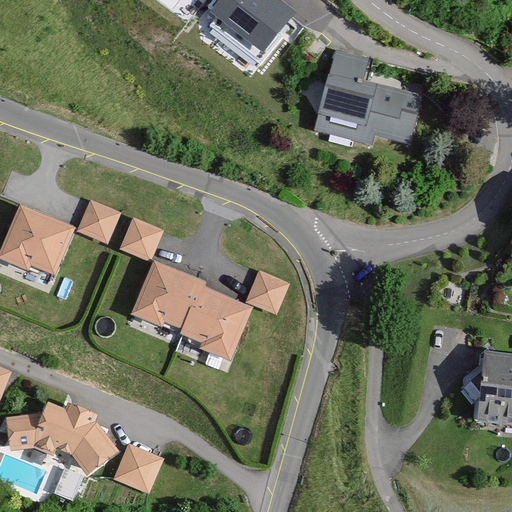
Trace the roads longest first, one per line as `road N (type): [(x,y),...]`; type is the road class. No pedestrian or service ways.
road 1 (residential): [(323,261),(271,207),(0,110)]
road 2 (residential): [(358,249),(373,299),(376,469),(395,511)]
road 3 (residential): [(279,511),(334,312),(323,261)]
road 4 (residential): [(511,147),(496,87),(359,0)]
road 5 (residential): [(358,249),(449,233),(497,199),(511,155)]
